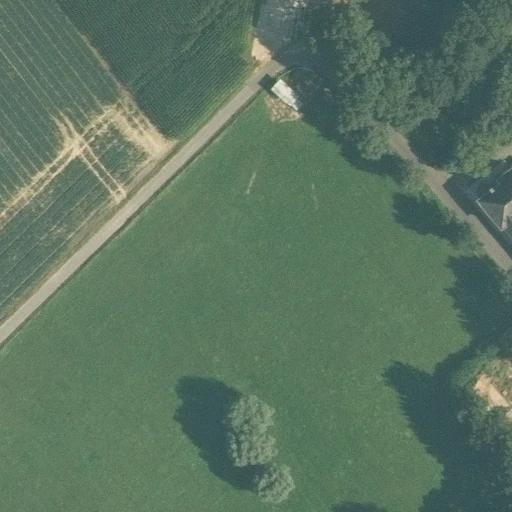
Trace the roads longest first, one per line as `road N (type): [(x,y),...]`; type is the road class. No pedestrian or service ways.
road 1 (unclassified): [(0,337),(272,69),(317,49)]
road 2 (unclassified): [(511,272),(317,49)]
